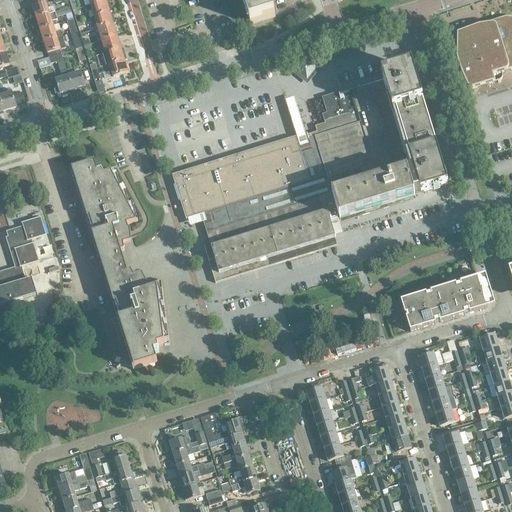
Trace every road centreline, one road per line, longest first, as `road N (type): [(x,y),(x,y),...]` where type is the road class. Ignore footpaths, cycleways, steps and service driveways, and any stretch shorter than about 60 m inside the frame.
road 1 (residential): [(507,313),(414,8)]
road 2 (tertiary): [(42,126),(338,31)]
road 3 (residential): [(448,511),(395,349)]
road 4 (residential): [(37,502),(31,468),(140,426)]
road 5 (residential): [(325,511),(286,383)]
road 6 (residential): [(5,0),(42,126)]
road 7 (residential): [(290,511),(252,392)]
